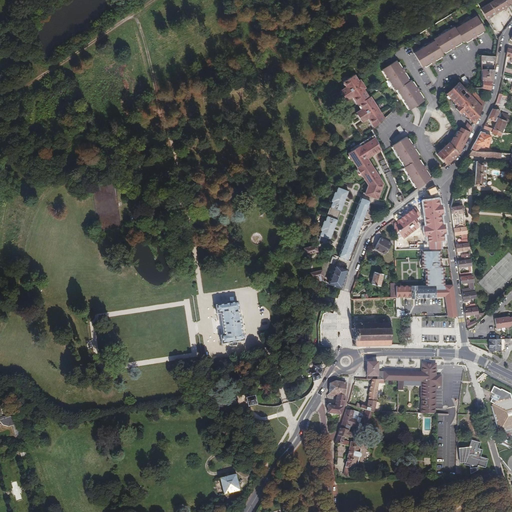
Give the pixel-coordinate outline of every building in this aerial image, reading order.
[(480,8),(486,19),(487,18),(511,3),(511,0),(493,0),(481,8),(480,8)] [(471,38),(472,37),(473,39),(477,37),(476,35),(482,31),(484,30),(475,16),(471,19),(465,22),(460,26),(459,26),(456,28),(455,29),(462,41),(463,42),(465,41),(471,38)] [(454,46),(460,42),(462,41),(455,29),(454,27),(453,27),(450,29),(449,30),(444,33),(443,33),(438,37),(434,39),(433,39),(434,41),(441,53),(444,52),(450,48),(451,50),(455,47),(454,46)] [(435,59),(440,56),(442,55),(441,53),(434,41),(430,43),(424,47),(418,51),(414,53),(422,67),(424,66),(430,62),(431,64),(435,61),(434,60),(435,59)] [(384,68),(382,69),(382,70),(385,74),(388,79),(389,80),(392,85),(392,86),(395,89),(395,90),(396,89),(408,81),(407,79),(404,73),(403,73),(405,72),(402,68),(401,69),(397,63),(396,61),(384,68)] [(492,82),(494,70),(482,70),(482,81),(492,82)] [(374,127),(375,128),(385,119),(371,97),(369,97),(364,89),(365,88),(360,80),(359,81),(355,75),(344,82),(345,83),(347,86),(347,87),(341,91),(342,93),(346,99),(347,100),(352,97),(353,96),(358,104),(358,105),(360,104),(363,109),(362,110),(357,113),(358,114),(362,120),(363,122),(367,119),(369,118),(374,127)] [(415,89),(411,82),(410,80),(408,81),(396,89),(397,90),(399,93),(399,94),(403,99),(407,105),(409,109),(423,101),(422,99),(418,93),(419,92),(416,88),(415,89)] [(490,90),(492,82),(482,81),(482,89),(490,90)] [(482,109),(470,96),(467,93),(458,83),(447,94),(459,107),(456,109),(460,114),(463,111),(470,119),(466,123),(470,127),(465,131),(469,135),(482,109)] [(475,92),(470,96),(482,109),(484,104),(475,92)] [(466,123),(470,119),(463,111),(460,114),(456,109),(452,113),(463,125),(466,123)] [(493,109),(488,119),(495,122),(500,110),(493,109)] [(509,115),(501,112),(493,130),(502,133),(509,115)] [(492,132),(492,133),(501,136),(502,133),(493,130),(485,126),(484,128),(492,132)] [(481,133),(471,151),(477,152),(481,146),(488,148),(491,136),(481,133)] [(363,176),(369,185),(366,193),(365,194),(375,198),(377,199),(383,184),(380,179),(376,173),(375,171),(373,168),(367,159),(381,149),(374,135),(351,150),(352,151),(349,153),(350,155),(352,159),(355,163),(356,162),(359,168),(358,168),(357,169),(358,170),(362,175),(362,176),(363,176)] [(459,153),(465,142),(460,136),(450,145),(449,143),(437,154),(447,165),(459,153)] [(407,140),(406,138),(392,146),(392,147),(395,150),(395,151),(398,156),(399,157),(402,162),(404,166),(405,167),(417,159),(418,158),(417,156),(414,150),(415,149),(412,145),(411,146),(411,145),(407,140)] [(501,159),(501,153),(477,152),(471,151),(469,156),(474,156),(487,158),(501,159)] [(405,167),(404,168),(406,172),(410,178),(414,184),(416,187),(417,189),(430,179),(429,177),(425,171),(426,170),(423,166),(422,167),(418,161),(417,159),(405,167)] [(485,163),(476,162),(475,186),(484,187),(485,163)] [(319,236),(321,236),(319,240),(326,242),(327,239),(330,240),(338,219),(337,219),(337,218),(338,218),(340,212),(340,211),(341,211),(349,191),(338,187),(336,192),(334,191),(330,201),(332,202),(330,207),(331,207),(330,208),(328,214),(328,215),(327,215),(325,220),(323,219),(319,230),(321,231),(319,236)] [(375,198),(365,194),(366,193),(364,193),(362,198),(370,201),(369,202),(373,204),(375,198)] [(361,197),(339,257),(348,260),(350,255),(352,255),(355,247),(353,246),(355,240),(357,241),(360,233),(358,233),(361,225),(363,226),(366,219),(364,218),(366,211),(368,205),(369,202),(370,201),(362,198),(361,197)] [(433,222),(432,216),(431,216),(429,206),(419,207),(422,224),(433,222)] [(456,213),(464,212),(463,206),(451,207),(454,229),(466,227),(466,223),(457,224),(456,213)] [(433,225),(422,226),(424,235),(422,235),(423,242),(436,240),(435,233),(435,234),(433,225)] [(454,229),(455,235),(467,234),(466,227),(454,229)] [(381,238),(375,248),(385,255),(392,244),(381,238)] [(468,243),(462,244),(456,245),(457,252),(469,250),(468,243)] [(318,252),(317,245),(316,245),(304,248),(306,255),(318,252)] [(396,292),(396,297),(410,297),(410,298),(417,298),(417,297),(444,297),(447,316),(457,316),(452,285),(444,285),(444,267),(441,267),(441,250),(422,250),(422,268),(426,268),(426,285),(396,286),(396,292)] [(471,259),(465,260),(458,261),(459,267),(469,266),(469,273),(460,274),(460,277),(473,275),(471,259)] [(341,288),(348,270),(336,266),(330,283),(329,284),(334,285),(341,288)] [(329,284),(330,283),(324,281),(323,277),(324,276),(323,270),(310,273),(310,276),(311,279),(317,278),(319,280),(322,283),(324,285),(327,287),(331,289),(332,290),(334,285),(329,284)] [(383,274),(374,272),(371,284),(380,286),(383,274)] [(462,289),(463,293),(475,291),(473,275),(460,277),(461,284),(469,283),(469,288),(462,289)] [(469,301),(468,299),(476,298),(475,291),(463,293),(464,302),(468,302),(468,301),(469,301)] [(228,300),(228,302),(216,304),(221,343),(229,341),(230,345),(236,344),(235,340),(244,339),(239,301),(237,301),(237,299),(228,300)] [(465,306),(465,309),(477,307),(476,301),(469,302),(470,305),(465,306)] [(482,313),(478,314),(477,307),(465,309),(466,316),(476,314),(476,321),(483,314),(482,313)] [(511,316),(509,317),(509,316),(494,318),(496,329),(511,327),(510,325),(511,325),(511,316)] [(352,323),(352,345),(391,344),(391,322),(387,322),(387,317),(379,317),(379,323),(352,323)] [(468,328),(472,327),(477,322),(476,321),(475,321),(470,323),(469,320),(466,320),(468,328)] [(501,339),(489,339),(489,350),(501,350),(501,339)] [(403,390),(403,385),(422,386),(422,372),(378,372),(378,363),(367,362),(367,379),(372,380),(379,380),(398,381),(398,390),(403,390)] [(313,366),(315,373),(312,374),(312,377),(313,382),(321,379),(320,374),(320,372),(323,372),(321,364),(313,366)] [(421,413),(435,414),(436,386),(435,386),(435,375),(436,375),(436,364),(422,364),(422,372),(422,386),(421,413)] [(362,405),(357,404),(356,407),(365,410),(374,412),(375,412),(379,380),(372,380),(370,390),(368,401),(367,407),(362,405)] [(337,395),(345,396),(346,383),(336,381),(330,384),(329,392),(329,394),(334,394),(337,395)] [(500,429),(511,425),(511,398),(511,394),(501,390),(494,387),(491,393),(495,394),(491,402),(495,404),(496,407),(494,407),(500,429)] [(256,395),(246,398),(249,406),(250,406),(257,404),(258,404),(258,403),(256,395)] [(328,404),(328,413),(340,415),(342,411),(343,406),(344,401),(345,396),(337,395),(335,406),(331,406),(331,405),(330,404),(329,404),(328,404)] [(0,417),(10,414),(7,407),(0,408),(0,417)] [(350,426),(354,427),(359,412),(354,411),(346,410),(342,424),(350,426)] [(363,416),(371,419),(374,412),(365,410),(363,416)] [(10,414),(0,417),(0,423),(2,425),(5,426),(8,426),(11,426),(12,426),(18,424),(15,415),(15,413),(13,413),(10,414)] [(26,451),(18,424),(12,426),(21,452),(26,451)] [(350,426),(342,424),(335,443),(342,444),(344,441),(345,438),(346,438),(347,437),(351,437),(352,433),(348,432),(350,426)] [(478,466),(485,468),(488,459),(480,457),(482,450),(478,449),(480,443),(471,440),(469,448),(459,449),(460,463),(464,461),(464,462),(470,464),(470,469),(474,469),(477,468),(478,466)] [(361,448),(367,449),(368,442),(359,441),(358,444),(344,441),(342,444),(350,446),(344,475),(357,480),(359,474),(352,472),(353,466),(355,466),(355,464),(357,458),(359,458),(361,457),(361,455),(360,453),(361,448)] [(220,478),(224,494),(228,493),(229,497),(234,496),(234,492),(240,490),(236,474),(220,478)] [(11,482),(16,502),(22,500),(18,481),(11,482)]
